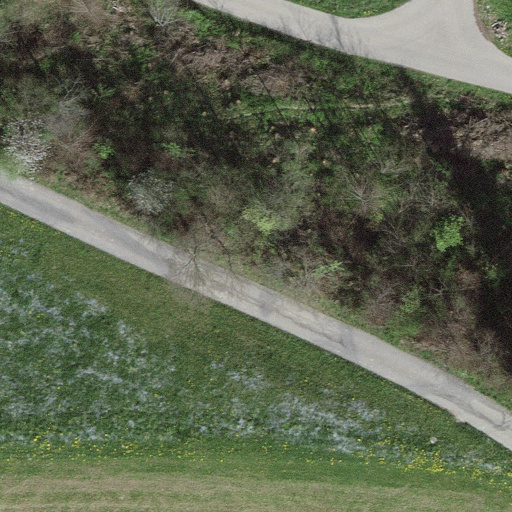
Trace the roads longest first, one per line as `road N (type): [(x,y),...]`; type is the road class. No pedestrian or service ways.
road 1 (unclassified): [(0,187),(378,358),(511,434)]
road 2 (unclassified): [(237,0),(511,79)]
